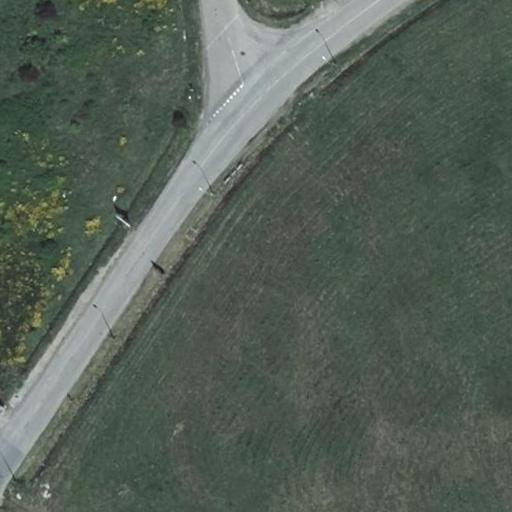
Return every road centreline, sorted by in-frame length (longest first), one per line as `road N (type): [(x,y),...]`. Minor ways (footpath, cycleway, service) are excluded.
road 1 (unclassified): [(5,462),(249,113)]
road 2 (unclassified): [(249,113),(379,0)]
